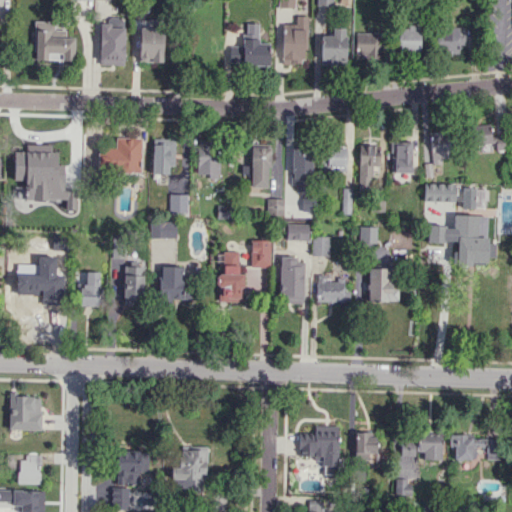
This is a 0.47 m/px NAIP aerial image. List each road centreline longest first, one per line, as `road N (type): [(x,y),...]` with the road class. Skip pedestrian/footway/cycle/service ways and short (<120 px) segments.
road 1 (residential): [(0,99),(266,108),(511,82)]
road 2 (tertiary): [(0,361),(511,378)]
road 3 (residential): [(77,364),(70,511)]
road 4 (residential): [(268,371),(266,511)]
road 5 (residential): [(77,386),(85,398),(83,511)]
